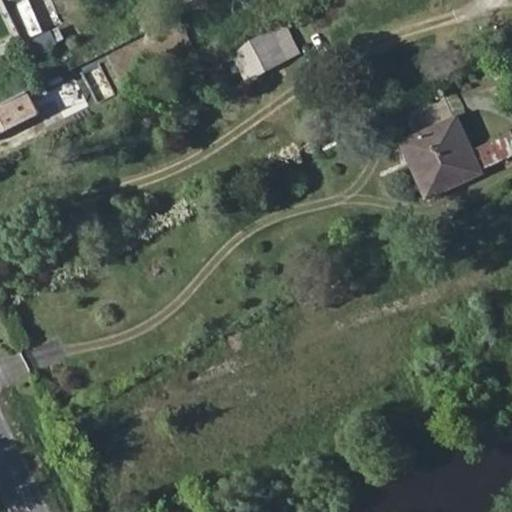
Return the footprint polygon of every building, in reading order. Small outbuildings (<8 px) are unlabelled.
[(23,17),(52,10),(49,0),(27,0),(19,2),(23,17)] [(248,80),(302,55),(287,23),(233,47),(248,80)] [(39,56),(69,42),(61,26),(31,40),(39,56)] [(102,63),(83,71),(97,103),(115,96),(102,63)] [(16,100),(0,108),(0,137),(29,123),(16,100)] [(460,117),(403,144),(430,198),(511,157),(511,136),(478,151),(460,117)]
